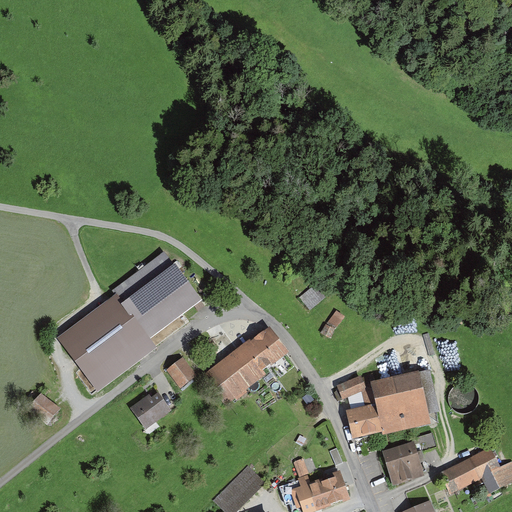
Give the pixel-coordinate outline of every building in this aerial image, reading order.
[(201,303),(164,255),(112,294),(115,297),(57,341),(98,396),(157,352),(149,343),(201,303)] [(316,285),(299,299),(309,311),(326,298),(316,285)] [(343,318),(335,314),(323,336),(330,340),(343,318)] [(266,329),(200,379),(221,407),(242,391),(239,387),(284,353),(266,329)] [(181,360),(166,371),(179,388),(194,376),(181,360)] [(372,387),(383,436),(430,425),(427,417),(438,414),(430,374),(372,387)] [(383,436),(372,387),(369,377),(338,390),(342,401),(363,392),(368,412),(350,416),(355,442),(383,436)] [(145,399),(127,411),(141,431),(169,412),(157,396),(148,402),(145,399)] [(58,411),(39,397),(28,413),(47,427),(58,411)] [(411,446),(380,455),(389,486),(422,477),(416,456),(435,451),(431,436),(410,442),(411,446)] [(339,447),(332,450),(337,464),(344,462),(339,447)] [(488,453),(437,476),(446,495),(479,480),(485,495),(511,483),(511,466),(511,464),(496,471),(488,453)] [(233,511),(262,485),(247,470),(213,503),(221,511),(233,511)] [(304,480),(277,488),(285,511),(318,511),(347,503),(339,477),(306,488),(304,480)]
